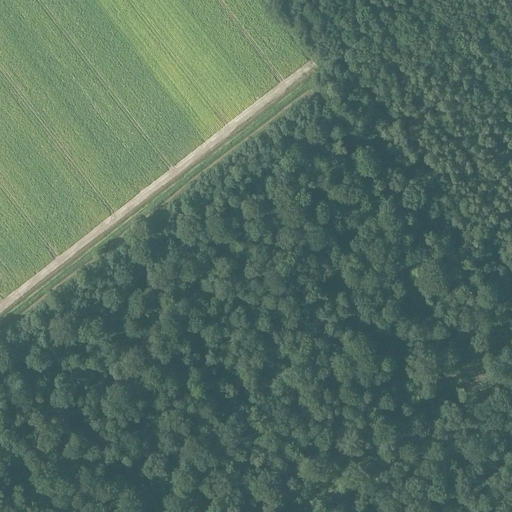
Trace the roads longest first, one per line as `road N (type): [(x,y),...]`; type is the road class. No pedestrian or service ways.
road 1 (track): [(0,332),(301,95),(319,92)]
road 2 (track): [(247,511),(381,429),(511,320)]
